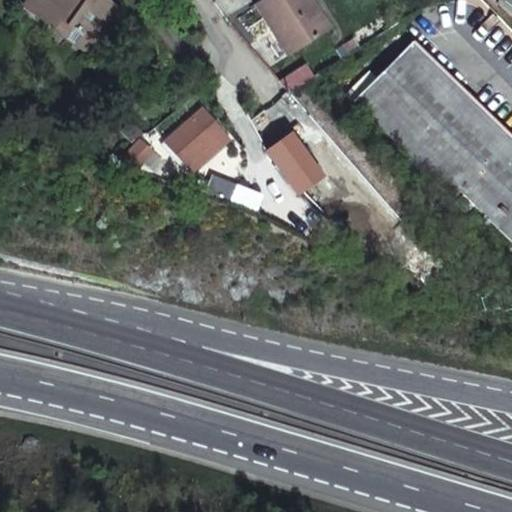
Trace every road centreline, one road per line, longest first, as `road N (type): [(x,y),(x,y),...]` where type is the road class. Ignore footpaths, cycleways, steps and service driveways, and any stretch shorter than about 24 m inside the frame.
road 1 (secondary): [(0,371),(105,394),(499,511)]
road 2 (secondary): [(511,461),(138,345)]
road 3 (secondary): [(511,399),(138,345)]
road 4 (secondary): [(138,345),(0,310)]
